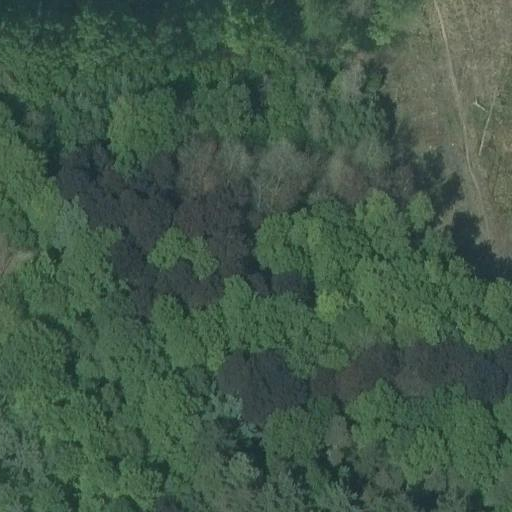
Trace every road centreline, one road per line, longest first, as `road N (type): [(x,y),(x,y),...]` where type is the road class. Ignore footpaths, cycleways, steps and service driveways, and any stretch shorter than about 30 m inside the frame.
road 1 (track): [(511,423),(414,0)]
road 2 (track): [(172,481),(0,208)]
road 3 (track): [(172,481),(295,511)]
